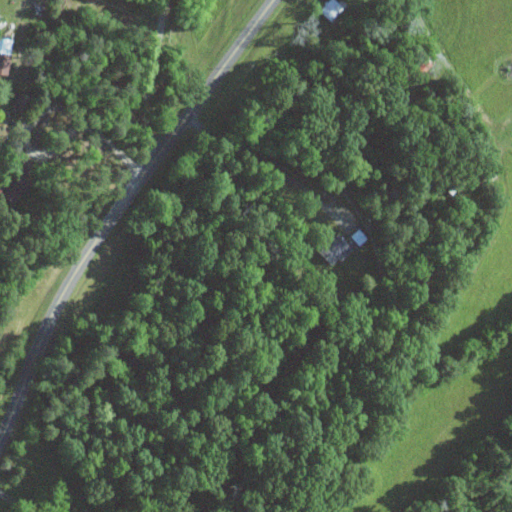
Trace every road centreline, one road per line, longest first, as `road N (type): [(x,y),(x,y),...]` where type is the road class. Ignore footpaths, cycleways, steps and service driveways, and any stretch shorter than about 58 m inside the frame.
road 1 (residential): [(0,438),(39,339),(83,264),(275,0)]
road 2 (residential): [(158,157),(146,104),(165,0)]
